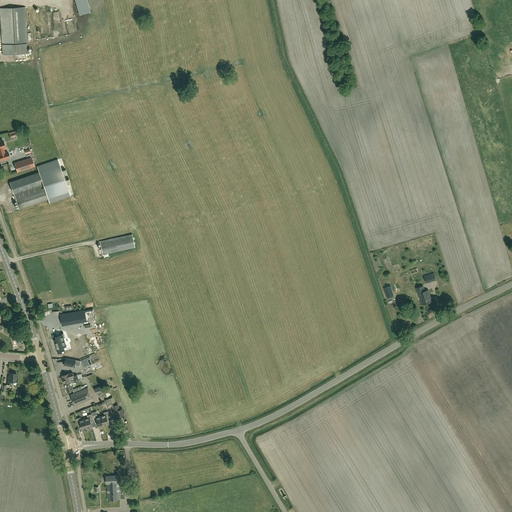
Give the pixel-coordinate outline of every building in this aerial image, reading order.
[(0,10),(2,55),(27,54),(25,7),(0,8),(0,10)] [(3,142),(3,140),(0,140),(0,160),(10,157),(8,151),(5,152),(4,148),(5,148),(3,142)] [(18,172),(34,166),(31,158),(15,163),(18,172)] [(19,209),(48,199),(51,207),(69,201),(66,194),(57,167),(54,161),(37,166),(39,172),(27,177),(28,180),(11,186),(19,209)] [(101,258),(104,257),(103,253),(135,246),(133,236),(100,243),(103,253),(100,254),(101,258)] [(394,296),(391,286),(384,288),(387,298),(394,296)] [(424,291),(423,286),(416,288),(418,293),(419,293),(423,304),(420,305),(431,302),(428,290),(424,291)] [(63,325),(86,321),(84,311),(61,315),(63,325)] [(56,339),(54,340),(58,353),(66,351),(64,347),(67,346),(64,337),(63,333),(60,334),(55,336),(56,339)] [(74,367),(75,360),(66,358),(64,365),(74,367)] [(15,382),(16,373),(10,373),(10,376),(8,376),(7,384),(10,385),(11,382),(15,382)] [(75,380),(73,373),(68,374),(62,375),(64,383),(75,380)] [(79,382),(84,380),(83,377),(78,378),(78,379),(75,380),(64,383),(65,383),(67,392),(73,390),(74,392),(77,391),(79,390),(79,389),(80,390),(88,387),(87,385),(81,387),(81,386),(73,389),(71,384),(79,381),(79,382)] [(75,406),(92,399),(87,388),(70,395),(75,406)] [(120,410),(118,405),(114,406),(117,417),(124,415),(123,409),(120,410)] [(104,426),(109,424),(107,418),(110,417),(108,411),(103,413),(104,415),(101,416),(104,426)] [(87,429),(92,427),(91,421),(93,420),(92,416),(92,414),(86,415),(87,418),(84,419),(87,429)] [(98,417),(97,414),(92,416),(93,420),(94,422),(97,421),(99,427),(104,426),(101,416),(98,417)] [(81,420),(80,417),(75,419),(77,425),(80,424),(82,430),(87,429),(84,419),(81,420)] [(120,483),(119,475),(106,476),(106,483),(107,483),(107,489),(119,489),(119,483),(120,483)] [(139,494),(139,485),(126,486),(127,494),(139,494)] [(105,500),(120,499),(119,489),(107,489),(108,495),(104,495),(105,500)]
